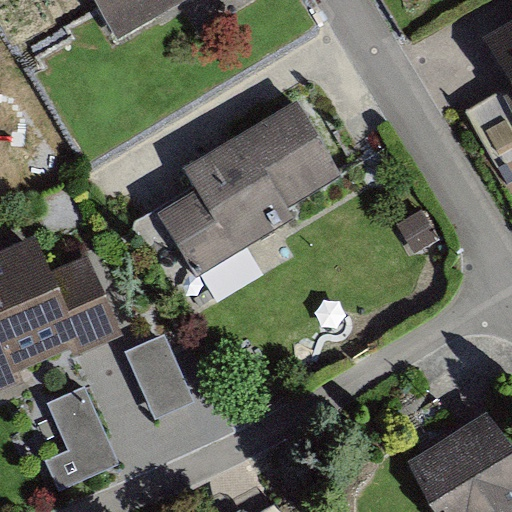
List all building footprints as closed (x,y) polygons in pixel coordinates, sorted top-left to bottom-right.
[(205,0),(99,0),(129,48),(205,0)] [(511,34),(484,51),(511,99),(511,103),(505,107),(511,118),(511,34)] [(352,193),(309,112),(202,167),(216,193),(178,213),(215,284),(293,243),(285,228),(352,193)] [(49,240),(0,262),(0,399),(133,340),(97,259),(64,274),(49,240)] [(131,352),(161,423),(204,405),(174,333),(131,352)] [(72,455),(54,460),(62,489),(121,473),(97,390),(57,401),(72,455)] [(511,511),(511,451),(495,424),(428,464),(457,511),(511,511)]
